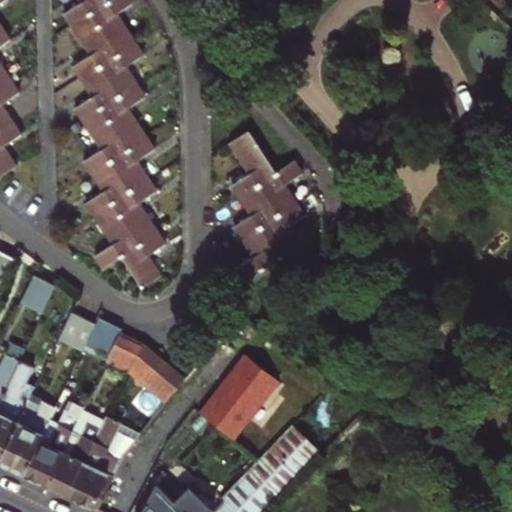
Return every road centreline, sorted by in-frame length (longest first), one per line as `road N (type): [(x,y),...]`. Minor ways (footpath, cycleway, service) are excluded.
road 1 (residential): [(30,237),(124,309),(162,312),(189,293),(196,270),(194,65),(164,0)]
road 2 (residential): [(30,237),(47,189),(42,0)]
